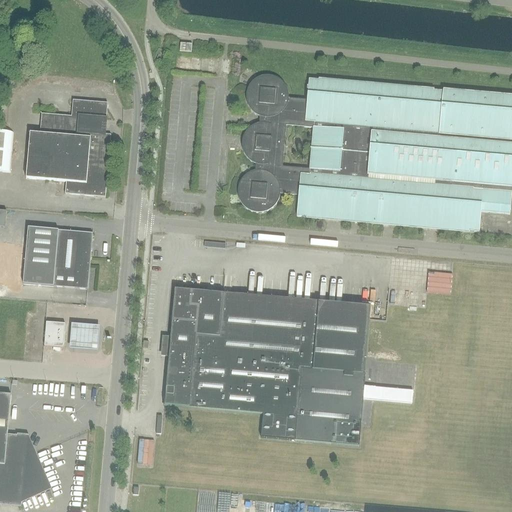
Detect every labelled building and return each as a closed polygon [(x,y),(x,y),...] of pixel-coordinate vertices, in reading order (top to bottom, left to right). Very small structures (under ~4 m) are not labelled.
[(179,53),(191,54),(192,45),(180,44),(179,53)] [(470,234),(483,94),(340,81),(328,221),(470,234)] [(511,142),(511,96),(501,95),(497,141),(511,142)] [(30,134),(26,179),(66,183),(65,195),(106,198),(111,136),(104,135),(105,126),(107,104),(73,101),(71,117),(42,115),(40,134),(30,134)] [(13,132),(5,131),(0,131),(0,171),(10,173),(13,132)] [(242,175),(244,211),(279,209),(278,184),(269,185),(269,179),(258,180),(257,174),(242,175)] [(0,242),(0,282),(88,290),(93,234),(28,229),(27,245),(0,242)] [(175,289),(164,405),(167,405),(262,414),(260,438),(358,447),(360,427),(363,400),(372,401),(411,404),(412,392),(375,389),(375,388),(364,387),(365,375),(363,375),(364,359),(368,320),(369,307),(368,307),(367,317),(223,304),(224,294),(175,289)] [(65,326),(65,325),(46,323),(44,347),(63,349),(64,344),(65,326)] [(75,324),(71,324),(69,348),(73,349),(83,350),(94,350),(98,351),(100,326),(96,326),(85,325),(75,324)] [(11,396),(0,394),(0,505),(21,508),(22,502),(50,490),(35,455),(37,454),(34,447),(32,448),(27,437),(7,435),(11,396)]
